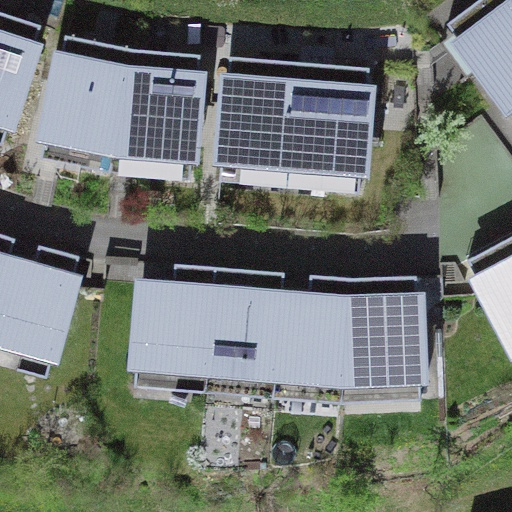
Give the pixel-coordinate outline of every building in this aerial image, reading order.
[(511,0),(477,0),(446,23),(511,111),(511,0)] [(0,11),(0,143),(1,144),(40,24),(0,11)] [(133,48),(64,34),(40,157),(107,171),(133,48)] [(158,175),(189,178),(199,54),(133,48),(114,140),(161,145),(158,175)] [(289,186),(299,61),(229,55),(219,180),(289,186)] [(368,67),(299,61),(289,186),(358,192),(368,67)] [(0,273),(12,237),(0,232),(0,273)] [(511,234),(467,259),(511,343),(511,342),(511,234)] [(3,265),(0,273),(0,332),(24,339),(16,368),(46,376),(78,255),(38,244),(30,273),(3,265)] [(214,266),(144,260),(136,355),(178,358),(175,388),(203,391),(214,266)] [(216,266),(214,266),(206,361),(245,364),(243,394),(271,396),(281,271),(216,266)] [(307,303),(279,301),(273,366),(313,369),(310,399),(339,402),(349,277),(309,274),(307,303)] [(339,402),(420,399),(415,274),(349,277),(339,402)]
